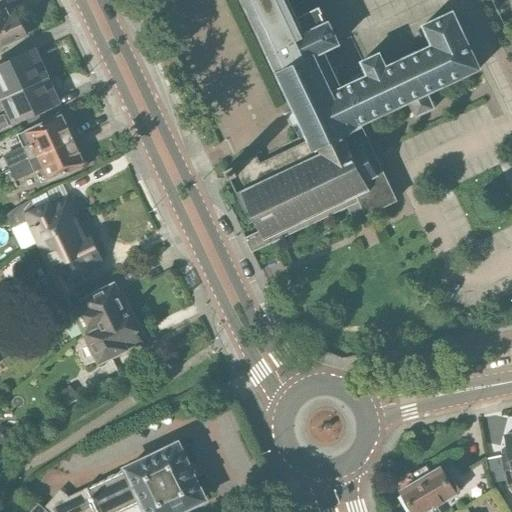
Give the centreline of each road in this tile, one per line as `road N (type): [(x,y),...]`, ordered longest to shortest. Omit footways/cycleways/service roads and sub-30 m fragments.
road 1 (tertiary): [(297,394),(241,327),(90,0)]
road 2 (tertiary): [(364,407),(511,381)]
